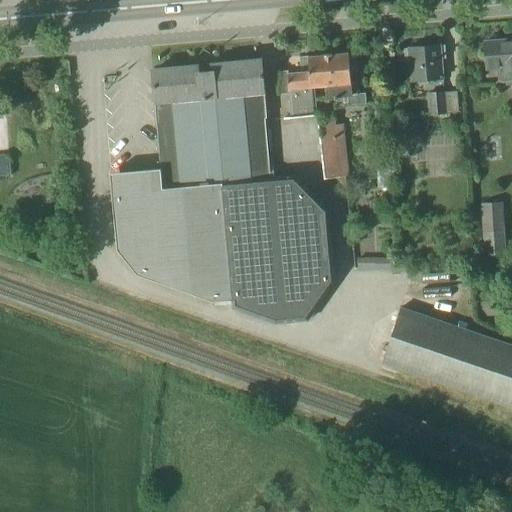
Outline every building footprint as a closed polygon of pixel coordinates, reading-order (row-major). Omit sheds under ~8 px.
[(511,40),(484,42),(486,71),(498,70),(499,82),(511,80),(511,40)] [(442,79),(443,79),(442,59),(445,58),(444,46),(441,46),(440,44),(406,47),(407,49),(403,49),(404,62),(408,62),(409,82),(430,80),(430,84),(443,82),(442,79)] [(301,72),(286,73),(290,117),(316,115),(313,88),(326,86),(327,99),(335,98),(336,106),(365,104),(365,93),(357,94),(356,83),(352,83),(351,70),(357,69),(355,52),(299,57),(301,72)] [(198,68),(152,71),(155,106),(161,170),(110,174),(117,250),(138,275),(213,302),(233,300),(234,311),(276,329),(308,326),(336,285),(331,214),(294,175),(269,177),(264,117),(266,116),(264,95),(260,62),(212,66),(213,75),(198,76),(198,68)] [(428,116),(445,114),(444,92),(426,93),(428,116)] [(335,126),(334,119),(319,121),(325,178),(348,176),(342,125),(335,126)] [(388,154),(392,153),(392,151),(413,149),(411,134),(418,133),(417,124),(396,126),(397,136),(386,137),(388,154)] [(0,177),(10,176),(8,155),(0,155),(0,177)] [(434,210),(451,209),(449,191),(433,192),(434,210)] [(484,256),(505,255),(502,202),(480,204),(484,256)] [(42,231),(41,218),(27,220),(29,233),(42,231)] [(66,258),(68,272),(81,270),(79,256),(66,258)] [(428,270),(428,263),(394,263),(394,258),(357,258),(357,271),(393,271),(393,268),(428,270)] [(479,317),(498,316),(498,301),(479,301),(479,317)] [(511,409),(511,345),(400,307),(381,364),(511,409)]
